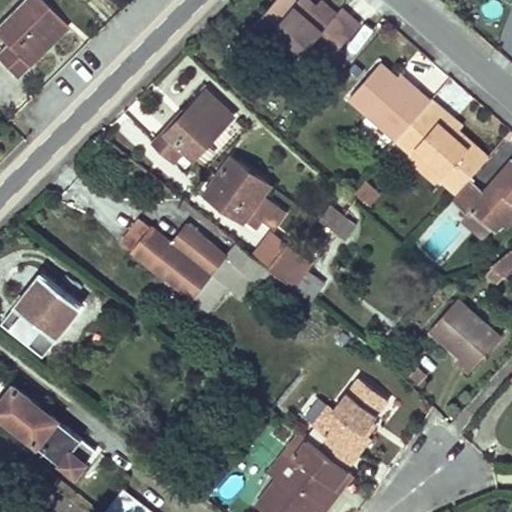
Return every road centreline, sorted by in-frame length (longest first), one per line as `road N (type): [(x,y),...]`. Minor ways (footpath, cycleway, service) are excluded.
road 1 (residential): [(0,189),(191,0)]
road 2 (unknown): [(87,103),(228,228)]
road 3 (residential): [(511,95),(404,0)]
